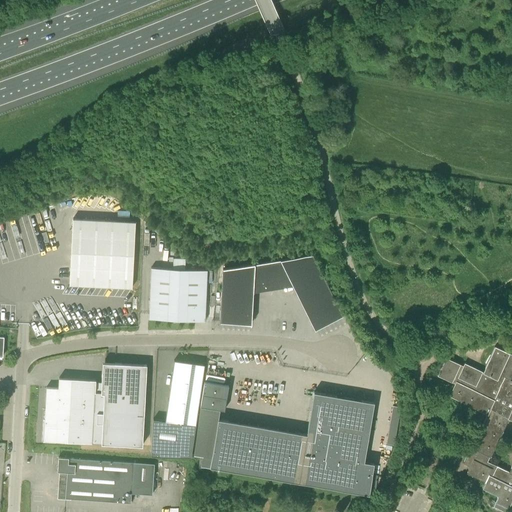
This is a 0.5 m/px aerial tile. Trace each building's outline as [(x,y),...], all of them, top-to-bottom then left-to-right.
[(69,284),(132,288),(135,221),(73,218),(69,284)] [(279,261),(292,286),(296,294),(324,278),(313,256),(279,261)] [(151,267),(149,318),(171,319),(182,320),(205,321),(207,270),(185,269),(185,259),(173,258),(173,268),(151,267)] [(252,293),(292,286),(279,261),(254,265),(252,293)] [(252,293),(254,265),(223,271),(219,323),(250,325),(252,293)] [(324,278),(296,294),(314,331),(343,316),(324,278)] [(493,506),(506,511),(508,507),(509,507),(511,500),(511,353),(509,352),(495,346),(483,371),(464,362),(463,365),(446,357),(437,375),(455,383),(449,395),(487,413),(473,442),(467,455),(463,463),(464,464),(468,465),(470,466),(467,473),(486,481),(483,488),(498,495),(493,506)] [(151,454),(191,456),(204,364),(174,360),(165,420),(153,418),(151,454)] [(103,362),(101,383),(95,382),(96,380),(59,378),(58,388),(46,387),(43,440),(100,443),(103,383),(104,362),(103,362)] [(104,362),(103,383),(100,443),(142,445),(147,365),(104,362)] [(228,385),(204,381),(200,406),(219,409),(224,410),(228,385)] [(209,466),(298,481),(359,491),(368,493),(374,462),(364,461),(374,402),(314,391),(306,433),(218,418),(209,466)] [(396,445),(400,404),(392,404),(388,444),(396,445)] [(201,464),(209,466),(218,418),(219,409),(200,406),(193,456),(202,457),(201,464)] [(67,471),(65,498),(131,502),(131,492),(152,494),(154,463),(58,457),(57,471),(67,471)]
